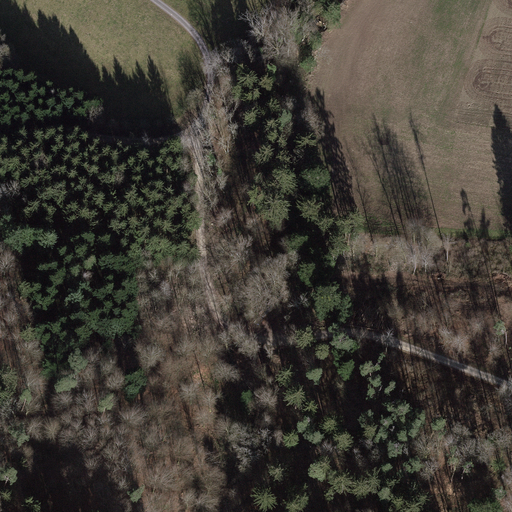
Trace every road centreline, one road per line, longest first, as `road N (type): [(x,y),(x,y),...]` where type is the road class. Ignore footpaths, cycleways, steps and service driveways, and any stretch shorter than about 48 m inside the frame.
road 1 (track): [(511,385),(386,341),(248,341),(216,314),(199,274),(195,222),(207,65),(196,38),(155,0)]
road 2 (track): [(201,144),(27,145),(0,154)]
road 3 (track): [(239,502),(275,460),(285,432),(283,394)]
